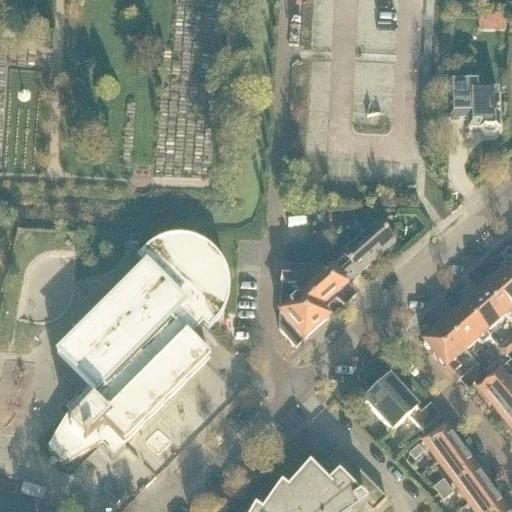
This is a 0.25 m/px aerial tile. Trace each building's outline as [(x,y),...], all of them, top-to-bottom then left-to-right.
[(483,15),(483,32),(511,33),(511,16),(483,15)] [(447,98),(448,122),(467,122),(467,132),(478,132),(479,134),(481,134),(484,137),(484,138),(493,138),(497,133),(498,133),(497,95),(479,96),(479,82),(449,83),(447,98)] [(394,245),(376,225),(340,258),(344,262),(333,272),(347,289),(359,279),(358,277),(394,245)] [(145,272),(57,360),(89,392),(67,414),(69,415),(47,452),(63,469),(101,447),(99,443),(109,433),(123,448),(209,363),(189,343),(203,329),(208,334),(216,325),(222,316),(226,306),(228,295),(227,284),(224,272),(218,261),(209,253),(199,246),(188,242),(175,241),(163,243),(152,247),(149,250),(147,252),(136,263),(145,272)] [(287,248),(286,272),(298,272),(299,248),(287,248)] [(310,272),(311,248),(299,248),(298,272),(310,272)] [(322,249),(311,248),(310,272),(322,273),(322,249)] [(511,268),(502,277),(511,288),(511,268)] [(298,272),(286,272),(280,272),(280,297),(279,334),(295,352),(302,345),(302,346),(328,323),(320,313),(305,296),(331,272),(322,273),(310,272),(298,272)] [(344,309),(355,299),(331,272),(305,296),(320,313),(332,302),(344,309)] [(491,287),(483,294),(493,304),(505,318),(505,317),(511,324),(511,288),(502,277),(501,278),(498,278),(491,283),(491,287)] [(465,310),(464,311),(472,321),(485,335),(505,318),(493,304),(483,294),(475,301),(472,301),(465,306),(465,310)] [(445,328),(444,328),(465,351),(465,352),(477,342),(481,348),(489,340),(485,335),(472,321),(464,311),(455,319),(452,318),(445,324),(445,328)] [(463,381),(457,374),(461,369),(455,362),(465,352),(465,351),(444,328),(429,342),(426,341),(422,345),(444,371),(457,385),(459,384),(463,381)] [(505,360),(511,353),(511,341),(499,353),(505,360)] [(500,372),(501,371),(494,363),(482,374),(489,381),(500,372)] [(482,374),(477,368),(463,381),(459,384),(467,393),(473,387),(477,392),(489,381),(482,374)] [(477,392),(483,398),(493,411),(511,395),(511,379),(509,382),(500,372),(489,381),(477,392)] [(422,434),(438,419),(430,407),(420,416),(389,383),(364,406),(391,435),(408,419),(422,434)] [(511,395),(493,411),(498,416),(509,430),(511,427),(511,395)] [(445,428),(423,445),(432,457),(438,465),(460,449),(445,428)] [(423,456),(417,449),(408,457),(414,464),(423,456)] [(438,465),(453,486),(476,470),(460,449),(438,465)] [(360,511),(365,509),(368,511),(376,511),(386,502),(338,453),(314,477),(309,471),(296,486),(286,497),(280,491),(265,511),(360,511)] [(453,486),(468,507),(491,491),(476,470),(453,486)] [(434,491),(438,497),(448,490),(443,484),(434,491)] [(27,502),(30,490),(19,486),(15,498),(27,502)] [(448,490),(438,497),(444,504),(453,497),(448,490)] [(468,507),(472,511),(504,511),(506,511),(491,491),(468,507)]
